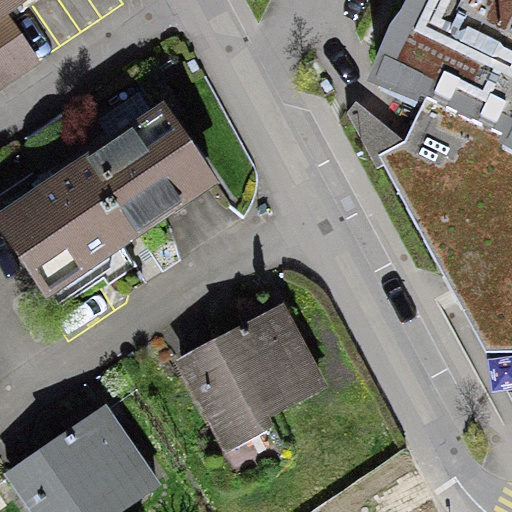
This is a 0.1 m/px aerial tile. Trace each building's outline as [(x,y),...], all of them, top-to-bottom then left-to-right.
[(0,0),(0,13),(19,0),(0,0)] [(377,169),(383,165),(459,304),(482,292),(511,306),(511,0),(418,0),(406,25),(395,40),(378,80),(425,99),(405,142),(356,103),(347,114),(377,169)] [(0,21),(0,85),(36,62),(6,17),(0,21)] [(48,191),(1,223),(58,305),(104,274),(109,281),(136,264),(119,239),(160,211),(154,203),(201,171),(163,114),(116,146),(106,132),(39,177),(48,191)] [(279,309),(181,361),(228,449),(268,428),(264,419),(321,389),(279,309)] [(103,412),(12,474),(37,511),(116,511),(154,486),(103,412)]
